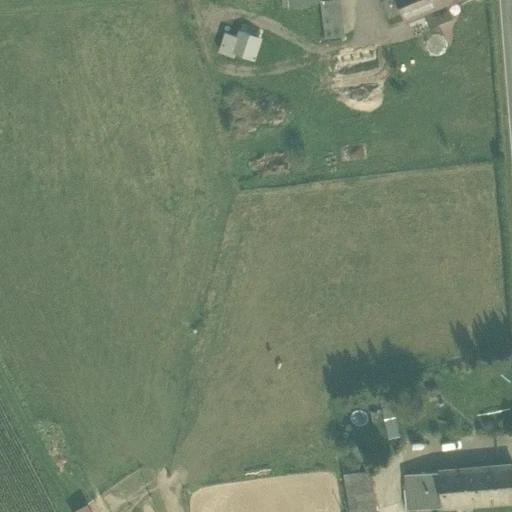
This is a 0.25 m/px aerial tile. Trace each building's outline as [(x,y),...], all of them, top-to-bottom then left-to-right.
[(342,0),(324,0),(328,37),(346,35),(342,0)] [(381,0),(390,22),(425,8),(431,22),(454,12),(449,0),(381,0)] [(260,33),(241,26),(239,33),(227,28),(221,44),(235,49),(236,45),(254,52),(260,33)] [(446,33),(439,29),(432,31),(428,38),(430,45),(437,49),(444,47),(448,40),(446,33)] [(400,392),(385,393),(389,429),(403,427),(400,392)] [(511,458),(440,464),(443,500),(511,493),(511,458)] [(372,463),(345,467),(352,508),(379,505),(372,463)] [(440,464),(422,466),(425,501),(443,500),(440,464)] [(422,466),(405,467),(409,503),(425,501),(422,466)] [(69,505),(72,511),(91,511),(84,497),(69,505)]
